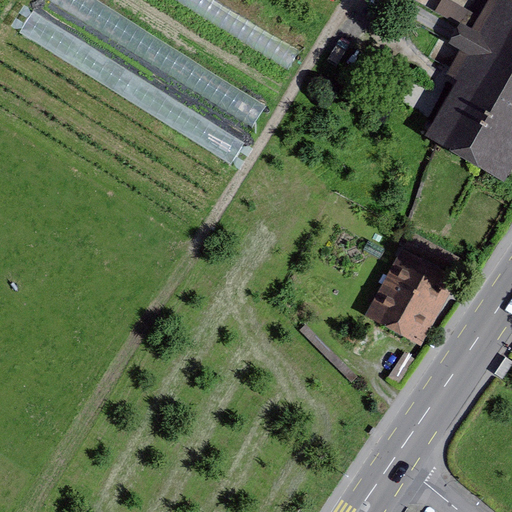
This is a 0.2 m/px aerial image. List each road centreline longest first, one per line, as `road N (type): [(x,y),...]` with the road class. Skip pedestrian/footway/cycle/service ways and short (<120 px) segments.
road 1 (track): [(350,0),(29,511)]
road 2 (primary): [(511,281),(393,458)]
